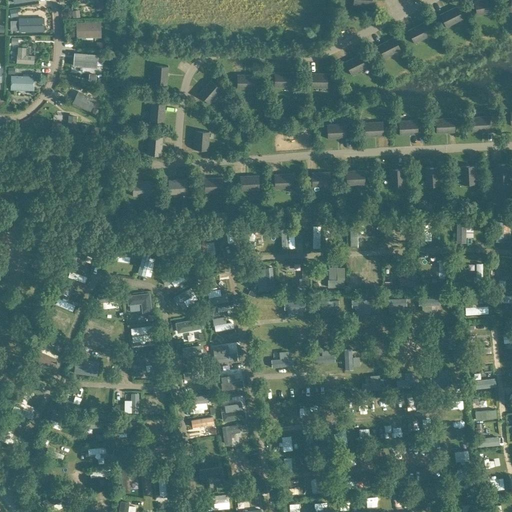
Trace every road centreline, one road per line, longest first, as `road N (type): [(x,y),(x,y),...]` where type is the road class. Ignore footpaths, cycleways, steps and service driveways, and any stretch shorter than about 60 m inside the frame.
road 1 (unknown): [(174,388),(154,286),(137,274),(96,270),(82,276),(42,379)]
road 2 (unknown): [(42,379),(174,388)]
road 3 (unknown): [(511,505),(502,381)]
road 4 (unknown): [(192,511),(174,388)]
